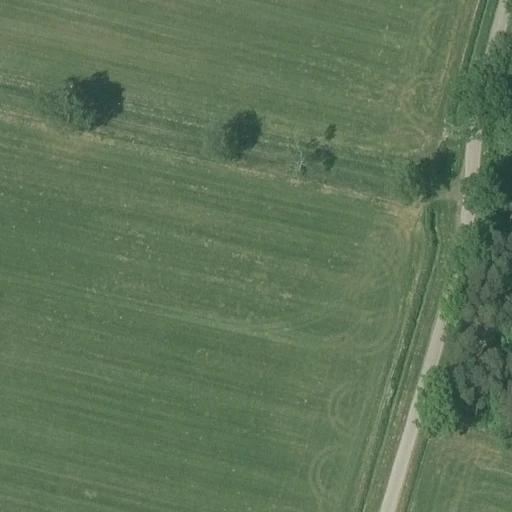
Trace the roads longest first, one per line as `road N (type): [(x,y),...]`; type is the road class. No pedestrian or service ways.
road 1 (unclassified): [(387,511),(458,262),(476,115),(507,0)]
road 2 (track): [(0,95),(470,201)]
